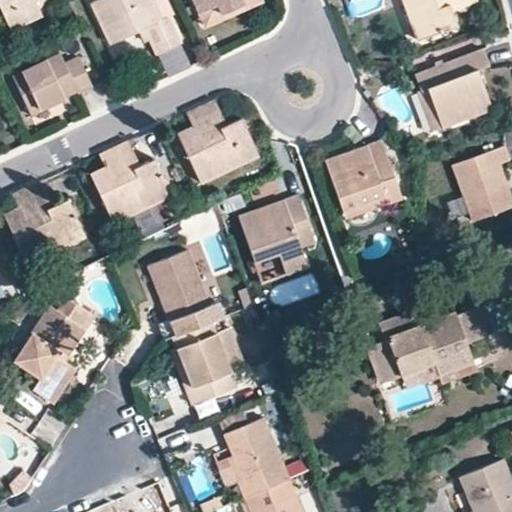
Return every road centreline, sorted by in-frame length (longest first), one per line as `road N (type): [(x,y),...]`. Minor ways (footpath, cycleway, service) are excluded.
road 1 (residential): [(0,177),(229,72)]
road 2 (residential): [(229,72),(257,78),(295,119),(325,115),(334,74),(304,10)]
